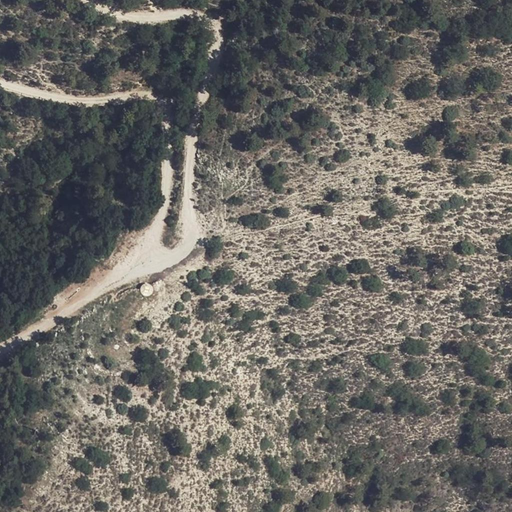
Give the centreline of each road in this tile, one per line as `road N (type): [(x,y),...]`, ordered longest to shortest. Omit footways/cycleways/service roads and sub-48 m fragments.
road 1 (track): [(88,0),(154,21),(201,13),(219,30),(191,136),(189,231),(172,252),(151,260)]
road 2 (track): [(151,260),(168,116),(152,95),(50,97),(0,81)]
road 3 (track): [(151,260),(0,347)]
